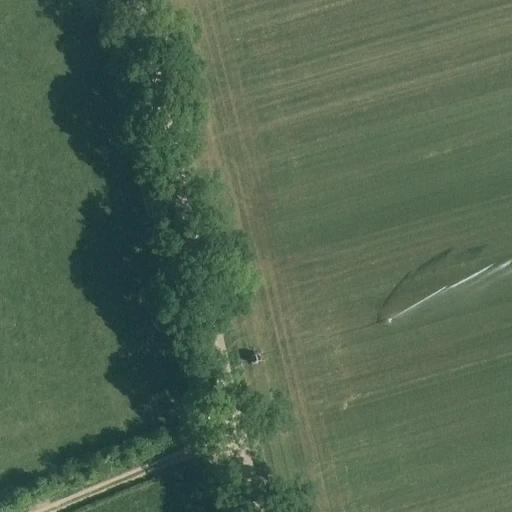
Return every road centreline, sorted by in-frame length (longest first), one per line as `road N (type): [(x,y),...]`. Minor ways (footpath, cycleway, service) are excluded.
road 1 (track): [(262,511),(138,0)]
road 2 (unknown): [(36,511),(243,426)]
